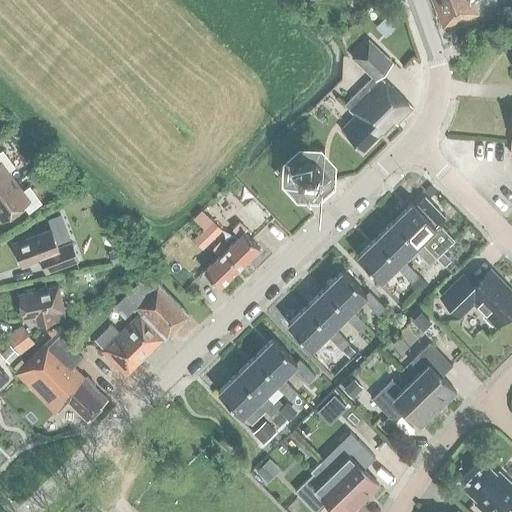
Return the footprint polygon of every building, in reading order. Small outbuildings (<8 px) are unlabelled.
[(430,0),(445,32),(480,16),(472,0),(430,0)] [(511,5),(502,7),(503,24),(511,23),(511,5)] [(375,27),(383,36),(393,26),(385,17),(375,27)] [(396,127),(413,110),(379,77),(393,63),(368,40),(351,57),(372,77),(344,107),(347,109),(354,116),(340,131),(362,152),(380,133),(382,135),(390,127),(393,130),(396,127)] [(0,193),(15,182),(8,172),(14,167),(2,151),(0,151),(0,193)] [(302,188),(311,188),(314,187),(322,181),(323,178),(323,169),(322,166),(316,159),(314,158),(304,158),(302,158),(294,165),(293,167),(292,177),(293,180),(299,187),(302,188)] [(0,193),(0,219),(2,222),(23,207),(28,213),(41,204),(29,187),(22,192),(15,182),(0,193)] [(441,208),(450,217),(456,211),(447,202),(441,208)] [(417,245),(420,242),(431,231),(446,247),(454,240),(438,224),(435,227),(412,203),(393,221),(417,245)] [(399,263),(402,260),(413,249),(428,265),(436,258),(420,242),(417,245),(393,221),(375,239),(399,263)] [(221,230),(213,222),(203,231),(211,240),(221,230)] [(239,268),(259,248),(243,233),(246,230),(239,223),(232,229),(239,237),(226,249),(219,242),(216,245),(239,268)] [(70,240),(56,245),(51,230),(12,244),(21,268),(40,261),(44,274),(78,262),(71,243),(70,240)] [(193,241),(202,249),(211,240),(203,231),(193,241)] [(375,239),(357,257),(380,281),(395,267),(411,282),(418,275),(402,260),(399,263),(375,239)] [(123,245),(107,252),(112,264),(128,258),(123,245)] [(203,271),(219,287),(239,268),(216,245),(213,248),(220,256),(203,271)] [(165,340),(189,316),(158,285),(158,275),(153,269),(114,307),(124,318),(136,306),(141,311),(121,332),(113,323),(96,340),(104,348),(102,350),(125,376),(163,338),(165,340)] [(464,275),(441,297),(458,316),(473,301),(486,314),(483,317),(491,325),(494,323),(496,325),(511,309),(511,294),(489,270),(473,285),(464,275)] [(347,313),(351,310),(362,299),(377,315),(384,308),(368,292),(365,295),(342,271),(324,289),(347,313)] [(419,277),(410,286),(418,294),(427,285),(419,277)] [(17,295),(23,320),(43,315),(45,323),(65,319),(57,286),(17,295)] [(329,331),(333,328),(344,317),(359,332),(366,325),(351,310),(347,313),(324,289),(305,307),(329,331)] [(305,307),(287,324),(311,349),(326,334),(341,350),(349,343),(333,328),(329,331),(305,307)] [(421,312),(412,321),(420,330),(429,321),(421,312)] [(19,354),(35,342),(22,325),(6,337),(19,354)] [(87,421),(107,400),(95,389),(95,388),(93,386),(94,385),(87,378),(86,379),(83,377),(73,367),(80,360),(68,348),(56,336),(48,342),(15,373),(54,414),(67,402),(87,421)] [(278,381),(282,378),(292,368),(307,383),(315,376),(299,359),(296,362),(272,339),(254,357),(278,381)] [(429,342),(418,354),(409,362),(419,372),(410,381),(438,410),(456,393),(440,377),(452,366),(429,342)] [(9,345),(0,354),(0,355),(8,364),(18,354),(9,345)] [(254,357),(236,374),(260,399),(264,395),(274,385),(290,400),(297,394),(282,378),(278,381),(254,357)] [(236,374),(217,392),(241,417),(256,402),(272,418),(279,411),(264,395),(260,399),(236,374)] [(354,380),(343,390),(351,398),(362,388),(354,380)] [(438,410),(410,381),(401,390),(391,380),(371,399),(389,418),(401,407),(420,427),(438,410)] [(324,405),(336,418),(346,409),(333,395),(324,405)] [(278,411),(288,421),(297,412),(288,402),(278,411)] [(267,423),(254,436),(263,445),(276,432),(267,423)] [(331,472),(359,501),(368,493),(370,495),(379,486),(362,469),(373,458),(352,436),(334,453),(341,461),(331,472)] [(257,471),(268,482),(280,470),(269,459),(257,471)] [(359,501),(331,472),(321,462),(311,472),(313,474),(294,492),(314,511),(317,511),(327,503),(336,511),(352,511),(353,511),(351,509),(359,501)] [(483,462),(461,486),(476,501),(474,504),(482,511),(511,511),(511,485),(502,475),(499,478),(483,462)]
